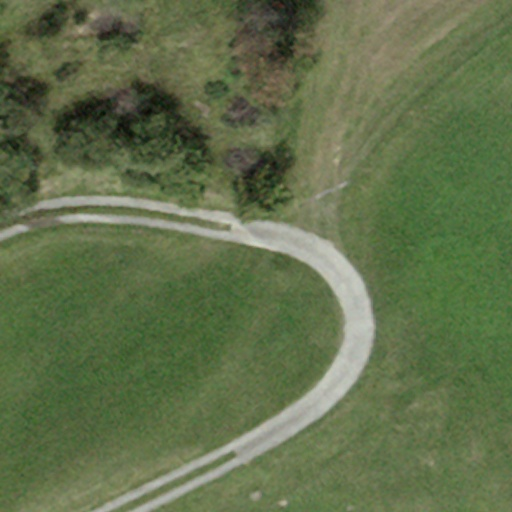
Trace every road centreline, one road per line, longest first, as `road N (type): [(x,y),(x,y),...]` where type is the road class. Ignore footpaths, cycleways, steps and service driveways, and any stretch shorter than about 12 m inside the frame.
road 1 (track): [(0,228),(60,211),(226,223),(298,243),(336,267),(351,293),(356,338),(338,386),(310,411),(121,511)]
road 2 (track): [(309,250),(340,171),(387,107),(511,6)]
